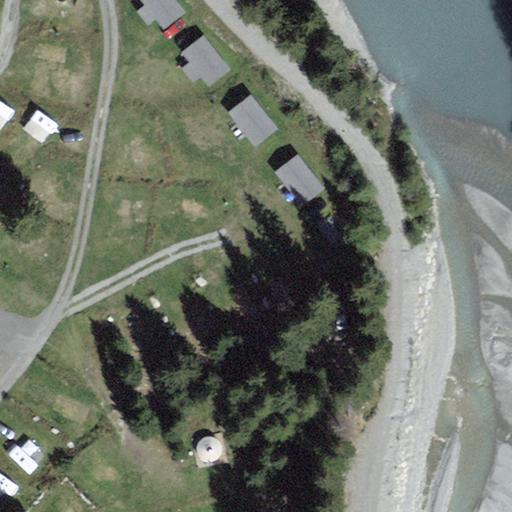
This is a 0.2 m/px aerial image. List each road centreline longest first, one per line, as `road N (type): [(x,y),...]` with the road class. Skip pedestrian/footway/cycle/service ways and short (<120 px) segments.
road 1 (track): [(382,511),(401,360),(389,207),(346,129),(210,0)]
road 2 (track): [(242,235),(180,251),(75,303),(61,301)]
